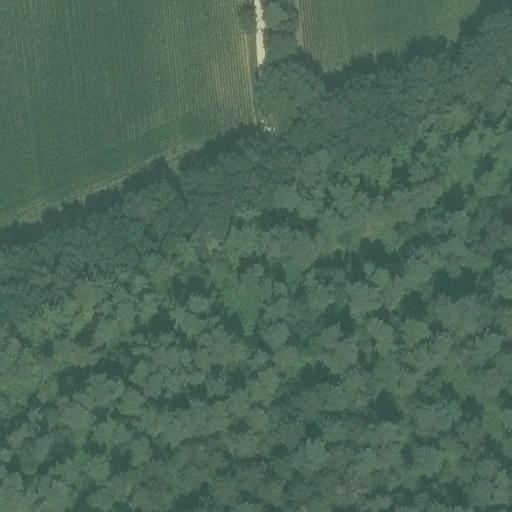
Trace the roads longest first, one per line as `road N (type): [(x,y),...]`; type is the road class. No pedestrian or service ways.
road 1 (track): [(511,66),(0,307)]
road 2 (track): [(258,0),(275,176)]
